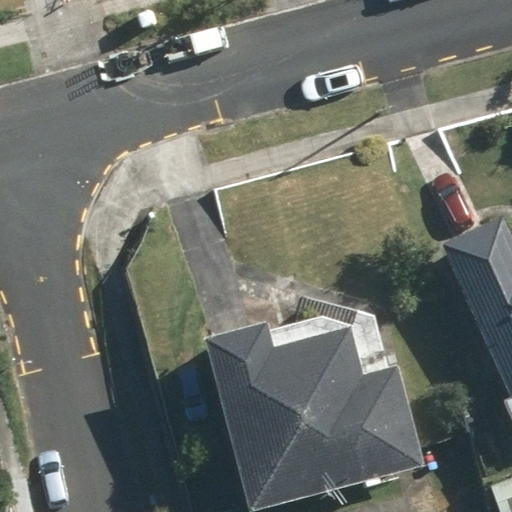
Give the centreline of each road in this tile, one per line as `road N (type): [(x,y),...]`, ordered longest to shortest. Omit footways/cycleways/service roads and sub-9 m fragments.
road 1 (residential): [(14,145),(491,0)]
road 2 (residential): [(14,145),(100,511)]
